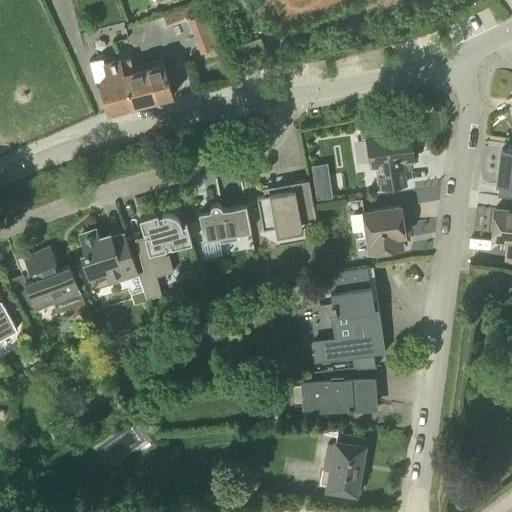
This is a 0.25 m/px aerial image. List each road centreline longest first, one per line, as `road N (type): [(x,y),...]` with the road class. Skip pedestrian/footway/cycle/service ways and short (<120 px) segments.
road 1 (residential): [(415,511),(468,114),(452,57)]
road 2 (residential): [(292,95),(286,124),(256,156),(181,171),(0,238)]
road 3 (residential): [(0,179),(71,149),(292,95)]
road 4 (residential): [(292,95),(452,57)]
